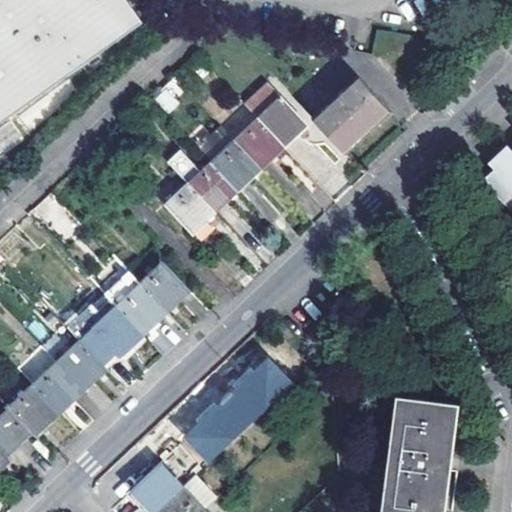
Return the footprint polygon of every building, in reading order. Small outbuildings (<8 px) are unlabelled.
[(132,0),(0,0),(0,129),(149,22),(132,0)] [(345,149),(389,107),(358,75),(314,118),(345,149)] [(153,94),(165,111),(185,97),(174,80),(153,94)] [(248,105),(259,117),(288,146),(310,125),(282,96),(270,83),(248,105)] [(210,156),(255,118),(243,104),(198,142),(210,156)] [(259,117),(236,138),(264,168),(288,146),(259,117)] [(236,138),(213,160),(241,190),(264,168),(236,138)] [(495,167),(483,178),(510,207),(511,204),(511,146),(508,143),(495,155),(500,161),(497,164),(495,167)] [(189,182),(218,212),(241,190),(213,160),(204,168),(184,147),(170,162),(189,182)] [(495,155),(489,160),(495,167),(497,164),(500,161),(495,155)] [(218,212),(189,182),(167,203),(200,237),(215,222),(211,218),(218,212)] [(166,260),(142,283),(169,310),(192,289),(166,260)] [(119,304),(145,332),(149,329),(169,310),(142,283),(131,271),(108,293),(119,304)] [(123,353),(145,332),(119,304),(83,338),(105,361),(119,348),(123,353)] [(59,361),(86,389),(102,374),(110,366),(105,361),(83,338),(59,361)] [(179,432),(207,463),(296,386),(268,354),(179,432)] [(59,361),(36,381),(63,410),(86,389),(59,361)] [(40,432),(63,410),(36,381),(0,415),(0,417),(22,440),(35,427),(40,432)] [(398,395),(382,511),(444,511),(450,469),(459,404),(398,395)] [(0,469),(12,458),(8,452),(22,440),(0,417),(0,469)] [(132,488),(155,511),(183,485),(160,462),(132,488)] [(194,474),(183,485),(205,508),(216,498),(194,474)] [(154,511),(200,511),(205,508),(183,485),(155,511),(154,511)]
